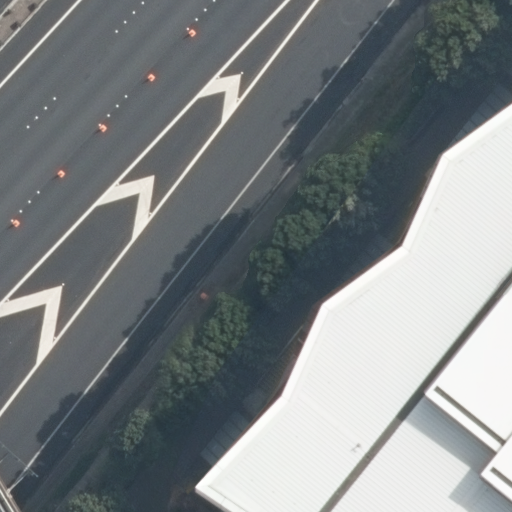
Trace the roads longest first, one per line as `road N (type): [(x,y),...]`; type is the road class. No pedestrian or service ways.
road 1 (motorway): [(350,0),(0,442)]
road 2 (motorway): [(157,0),(0,170)]
